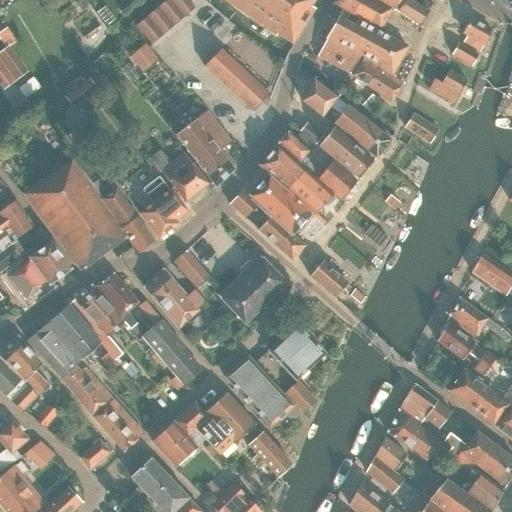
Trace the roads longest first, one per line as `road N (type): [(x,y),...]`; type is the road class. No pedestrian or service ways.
road 1 (residential): [(301,280),(295,298),(99,490)]
road 2 (residential): [(0,332),(115,260),(165,256),(220,205)]
road 3 (residential): [(220,205),(283,95),(322,0)]
road 4 (residential): [(301,280),(395,145)]
road 5 (residential): [(99,490),(0,396)]
road 6 (residential): [(398,127),(447,0)]
road 7 (residential): [(409,372),(511,450)]
